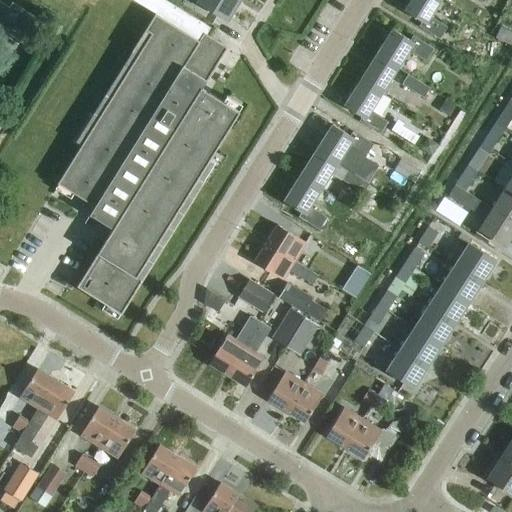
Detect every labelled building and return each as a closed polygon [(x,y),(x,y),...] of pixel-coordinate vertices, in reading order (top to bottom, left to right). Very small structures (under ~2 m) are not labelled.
[(226,20),(237,0),(200,0),(199,3),(226,20)] [(428,18),(439,0),(411,0),(404,12),(422,24),(419,28),(439,41),(446,29),(439,24),(428,18)] [(9,10),(0,3),(0,35),(17,46),(35,19),(12,5),(9,10)] [(227,98),(223,104),(201,90),(226,49),(202,34),(197,42),(154,15),(130,53),(136,57),(57,185),(94,208),(89,216),(98,222),(103,213),(117,222),(76,288),(120,316),(204,183),(198,179),(243,107),(227,98)] [(511,33),(504,29),(499,40),(511,46),(511,33)] [(376,56),(396,69),(408,51),(418,57),(418,58),(425,63),(432,51),(412,38),(410,42),(392,31),(376,56)] [(380,94),(396,69),(376,56),(360,82),(380,94)] [(423,99),(429,89),(407,75),(401,85),(423,99)] [(368,114),(380,94),(360,82),(344,107),(361,118),(358,124),(378,137),(386,124),(378,120),(368,114)] [(493,125),(503,131),(511,117),(511,107),(507,104),(493,125)] [(480,146),(490,152),(503,131),(493,125),(480,146)] [(315,152),(337,166),(348,147),(358,154),(365,158),(372,146),(352,133),(349,138),(331,127),(315,152)] [(424,142),(420,148),(430,155),(436,145),(430,141),(424,142)] [(467,166),(477,173),(490,152),(480,146),(467,166)] [(321,191),(337,166),(315,152),(299,177),(321,191)] [(394,170),(415,183),(421,173),(401,160),(394,170)] [(464,192),(477,173),(467,166),(454,186),(464,192)] [(371,200),(377,190),(348,171),(341,181),(371,200)] [(309,209),(321,191),(299,177),(283,203),(301,214),(298,218),(319,231),(326,219),(319,215),(319,216),(309,209)] [(464,192),(454,186),(448,196),(485,220),(477,231),(504,249),(511,237),(511,224),(491,211),(491,210),(464,192)] [(511,224),(511,195),(504,190),(491,210),(491,211),(511,224)] [(442,201),(435,212),(445,218),(452,208),(442,201)] [(276,227),(264,246),(292,264),(294,262),(304,244),(276,227)] [(428,249),(437,233),(427,227),(417,242),(428,249)] [(454,267),(481,284),(495,263),(468,245),(454,267)] [(292,264),(264,246),(253,264),(281,282),(288,270),(312,285),(317,276),(306,269),(294,262),(292,264)] [(404,264),(414,270),(423,255),(413,249),(404,264)] [(404,285),(414,270),(404,264),(394,278),(404,285)] [(468,306),(481,284),(454,267),(440,288),(468,306)] [(249,280),(238,299),(262,314),(274,295),(249,280)] [(303,314),(313,298),(287,283),(277,299),(303,314)] [(218,285),(210,297),(226,308),(234,295),(218,285)] [(454,327),(468,306),(440,288),(426,309),(454,327)] [(376,307),(386,313),(396,297),(386,290),(376,307)] [(372,335),(386,313),(376,307),(362,328),(372,335)] [(286,348),(304,318),(290,309),(272,339),(286,348)] [(412,331),(440,349),(454,327),(426,309),(412,331)] [(226,376),(260,323),(251,317),(236,342),(227,336),(209,365),(226,376)] [(304,318),(286,348),(301,356),(319,326),(304,318)] [(260,323),(226,376),(246,388),(263,359),(254,354),(270,329),(260,323)] [(363,348),(372,335),(362,328),(353,341),(363,348)] [(426,370),(440,349),(412,331),(398,352),(426,370)] [(412,391),(426,370),(398,352),(384,373),(412,391)] [(321,377),(328,364),(318,358),(311,371),(321,377)] [(38,410),(55,382),(37,371),(20,399),(38,410)] [(286,413),(304,384),(286,373),(268,401),(286,413)] [(55,382),(38,410),(14,448),(31,458),(39,445),(32,440),(47,416),(56,422),(74,394),(55,382)] [(304,384),(286,413),(304,425),(322,396),(304,384)] [(362,401),(371,407),(378,395),(369,389),(362,401)] [(378,395),(371,407),(380,413),(387,400),(378,395)] [(98,449),(115,420),(97,409),(79,437),(98,449)] [(344,449),(362,421),(344,409),(326,437),(344,449)] [(14,423),(12,428),(16,430),(21,434),(29,422),(19,416),(16,421),(14,423)] [(115,420),(98,449),(116,460),(134,432),(115,420)] [(362,421),(344,449),(363,461),(381,433),(362,421)] [(511,465),(511,441),(501,459),(511,465)] [(141,474),(159,486),(160,486),(177,458),(159,446),(141,474)] [(84,471),(91,460),(81,454),(74,465),(84,471)] [(160,486),(159,486),(144,510),(146,511),(166,511),(168,509),(162,505),(170,492),(178,497),(195,469),(177,458),(160,486)] [(511,496),(511,465),(501,459),(487,480),(511,496)] [(91,460),(84,471),(93,477),(100,465),(91,460)] [(39,484),(52,493),(66,472),(53,463),(39,484)] [(19,465),(2,493),(18,503),(20,504),(21,502),(37,476),(19,465)] [(228,511),(238,496),(219,484),(201,511),(228,511)] [(144,508),(151,498),(141,491),(134,502),(144,508)] [(238,496),(228,511),(253,511),(256,508),(238,496)]
